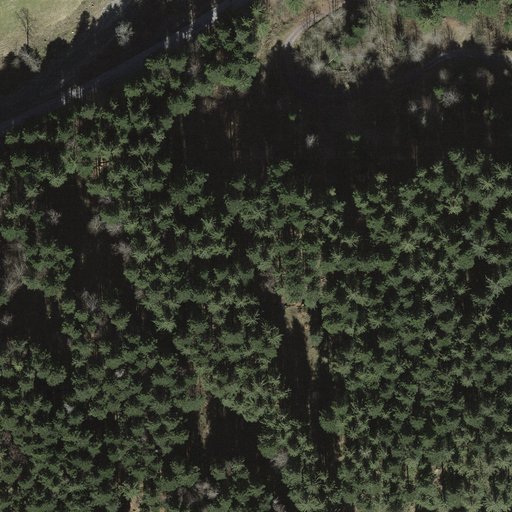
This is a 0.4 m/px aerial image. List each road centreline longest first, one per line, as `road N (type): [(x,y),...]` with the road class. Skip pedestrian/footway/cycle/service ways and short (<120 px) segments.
road 1 (track): [(346,0),(287,56),(295,91),(367,95),(458,53),(511,54)]
road 2 (tertiary): [(0,129),(120,73),(239,0)]
